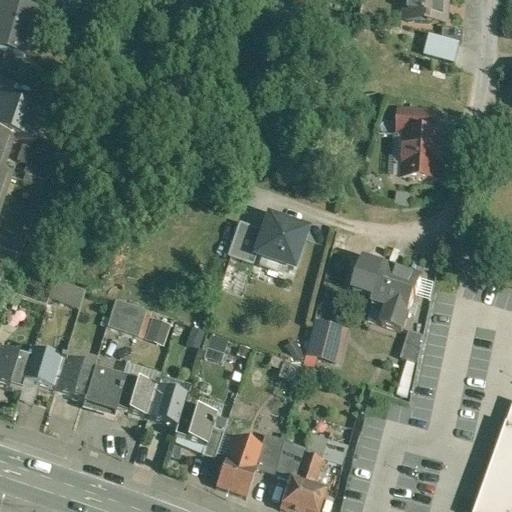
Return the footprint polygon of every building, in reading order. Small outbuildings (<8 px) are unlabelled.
[(407,0),(407,19),(428,20),(428,24),(446,25),(447,0),(407,0)] [(35,14),(2,5),(0,12),(0,53),(22,60),(35,14)] [(450,65),(453,44),(421,39),(418,60),(450,65)] [(42,118),(0,103),(0,135),(13,140),(13,141),(32,147),(42,118)] [(436,115),(400,113),(399,135),(407,135),(407,133),(435,135),(436,115)] [(435,135),(407,133),(407,135),(405,181),(439,183),(440,167),(442,167),(443,150),(441,150),(441,135),(435,135)] [(0,135),(0,163),(9,140),(12,141),(13,141),(13,140),(0,135)] [(54,160),(31,152),(23,175),(46,183),(54,160)] [(306,233),(269,220),(264,234),(255,258),(256,258),(293,271),(306,233)] [(264,234),(239,225),(227,259),(253,268),(256,258),(255,258),(264,234)] [(20,258),(0,251),(0,263),(16,269),(20,258)] [(55,283),(16,269),(7,296),(46,309),(55,283)] [(403,275),(386,269),(373,307),(374,307),(376,303),(390,307),(383,329),(403,336),(415,299),(416,300),(422,283),(403,277),(403,275)] [(146,314),(115,304),(107,331),(138,341),(146,314)] [(336,331),(313,325),(305,356),(336,364),(342,342),(336,331)] [(424,339),(411,335),(402,362),(418,367),(424,339)] [(30,363),(0,353),(0,388),(22,394),(24,386),(24,385),(31,363),(30,363)] [(63,364),(33,355),(30,363),(31,363),(24,385),(24,386),(54,395),(63,364)] [(94,374),(63,364),(54,395),(85,404),(94,374)] [(396,397),(404,399),(411,366),(402,364),(396,397)] [(125,383),(94,374),(85,404),(83,408),(116,418),(117,414),(116,414),(125,383)] [(154,392),(125,383),(116,414),(117,414),(147,423),(156,391),(154,390),(154,392)] [(187,402),(158,393),(159,392),(156,391),(147,423),(177,433),(184,410),(185,410),(187,402)] [(185,410),(184,410),(177,433),(174,441),(205,451),(206,451),(212,431),(213,431),(214,427),(213,427),(215,420),(185,410)] [(511,511),(511,420),(479,511),(511,511)] [(213,431),(212,431),(206,451),(205,451),(202,458),(215,463),(224,435),(213,431)] [(284,445),(265,438),(261,451),(261,452),(255,472),(256,472),(256,473),(275,480),(284,445)] [(310,442),(296,483),(291,481),(280,511),(320,511),(327,493),(315,489),(328,448),(310,442)] [(347,446),(336,443),(330,464),(342,467),(347,446)] [(237,465),(227,461),(216,491),(246,501),(256,473),(256,472),(255,472),(261,452),(261,451),(243,446),(237,465)] [(292,463),(281,460),(275,481),(286,484),(292,463)]
